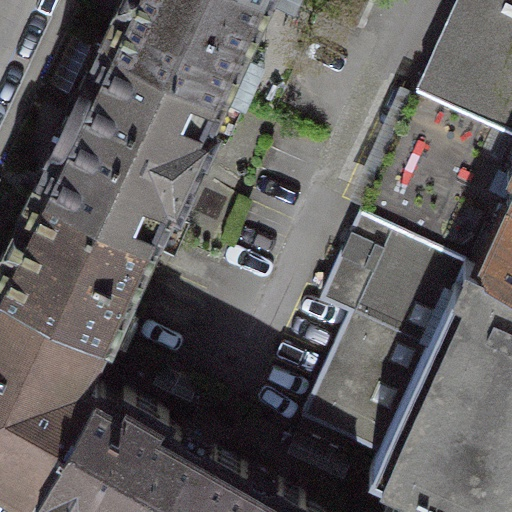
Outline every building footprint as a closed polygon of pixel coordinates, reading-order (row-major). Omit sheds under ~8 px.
[(265,0),(119,0),(106,31),(224,86),(242,48),(243,48),(265,0)] [(297,0),(350,25),(361,0),(297,0)] [(511,0),(454,0),(418,81),(419,81),(511,124),(511,0)] [(225,86),(224,86),(106,31),(105,32),(104,31),(71,103),(38,173),(39,174),(38,175),(157,230),(172,199),(180,202),(218,122),(210,118),(225,86)] [(495,264),(511,272),(511,124),(419,81),(363,204),(495,264)] [(17,221),(0,256),(0,278),(112,330),(158,230),(157,230),(38,175),(17,221)] [(398,473),(483,511),(511,511),(511,272),(495,264),(363,204),(362,205),(361,205),(360,208),(384,219),(377,236),(352,224),(322,291),(350,304),(303,408),(379,443),(371,461),(398,473)] [(38,487),(98,380),(95,381),(84,375),(105,330),(111,333),(112,330),(0,278),(0,458),(15,468),(37,480),(34,485),(38,487)] [(101,379),(98,380),(38,487),(82,511),(172,511),(213,441),(167,415),(170,408),(124,382),(120,389),(101,379)] [(213,441),(172,511),(339,511),(305,493),(307,489),(276,472),(274,475),(213,441)] [(483,511),(398,473),(380,511),(483,511)]
